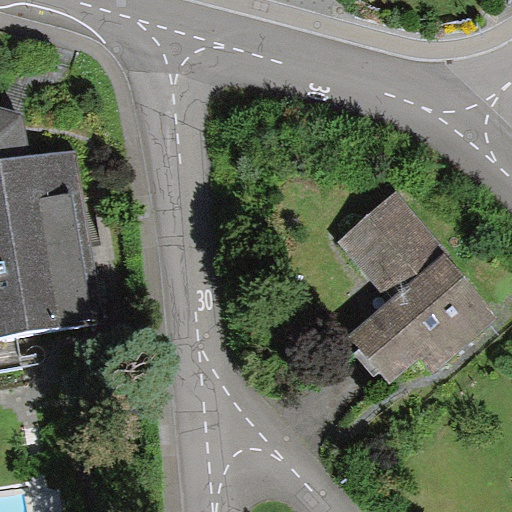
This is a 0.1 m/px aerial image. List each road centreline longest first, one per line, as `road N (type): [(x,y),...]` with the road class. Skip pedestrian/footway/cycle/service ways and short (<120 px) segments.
road 1 (unclassified): [(206,431),(170,29)]
road 2 (unclassified): [(170,29),(349,82),(456,127)]
road 3 (residential): [(206,431),(282,457),(329,511)]
